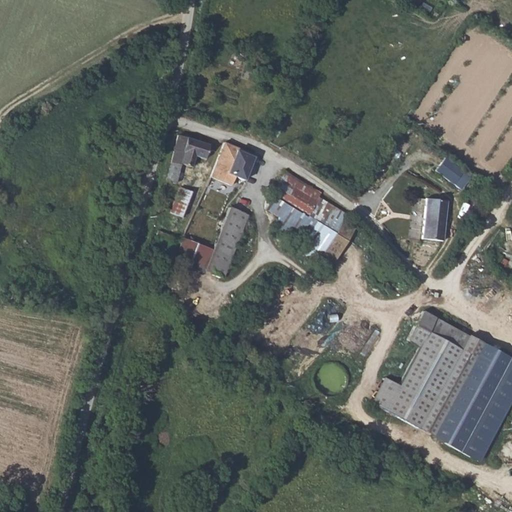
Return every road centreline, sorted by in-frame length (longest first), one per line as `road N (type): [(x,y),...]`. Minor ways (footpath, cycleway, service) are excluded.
road 1 (unclassified): [(58,511),(168,119),(189,0)]
road 2 (track): [(168,119),(297,167),(511,350)]
road 3 (track): [(511,186),(435,296),(385,309),(310,283),(268,247),(256,198),(269,153)]
